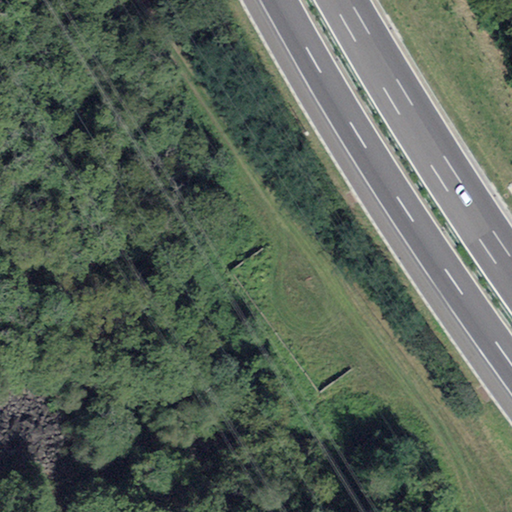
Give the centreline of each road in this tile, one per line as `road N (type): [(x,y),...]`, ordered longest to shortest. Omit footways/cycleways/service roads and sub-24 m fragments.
road 1 (motorway): [(278,0),(511,360)]
road 2 (track): [(313,275),(142,0)]
road 3 (motorway): [(511,269),(343,0)]
